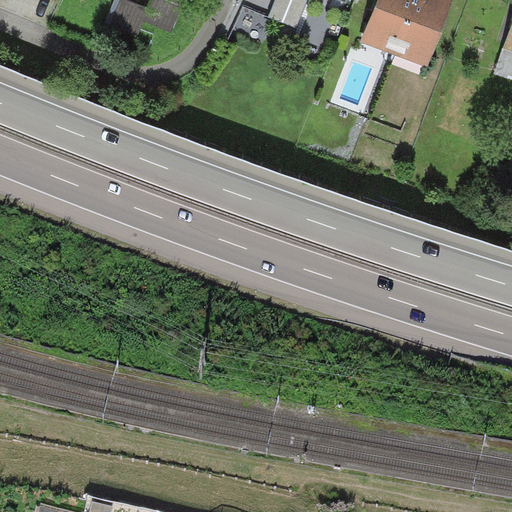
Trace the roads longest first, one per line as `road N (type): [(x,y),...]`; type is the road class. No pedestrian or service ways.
road 1 (motorway): [(511,284),(249,197),(0,101)]
road 2 (motorway): [(0,154),(254,251),(511,335)]
road 3 (residential): [(222,0),(203,43),(180,69),(152,81),(112,79),(0,33)]
